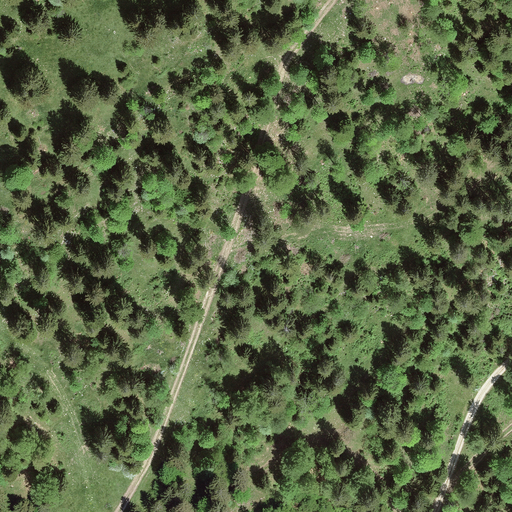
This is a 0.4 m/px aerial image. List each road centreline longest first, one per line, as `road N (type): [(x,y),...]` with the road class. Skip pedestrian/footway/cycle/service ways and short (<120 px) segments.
road 1 (track): [(117,511),(161,425),(279,78),(332,0)]
road 2 (track): [(511,363),(471,417),(436,511)]
